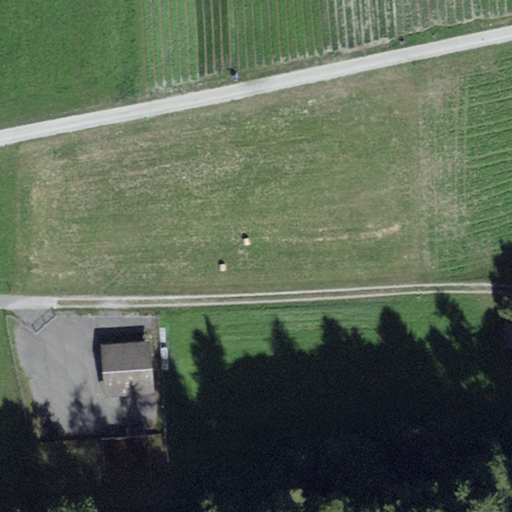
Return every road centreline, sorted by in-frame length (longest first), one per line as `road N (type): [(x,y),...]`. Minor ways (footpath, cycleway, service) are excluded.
road 1 (track): [(511,34),(0,145)]
road 2 (track): [(0,303),(511,290)]
